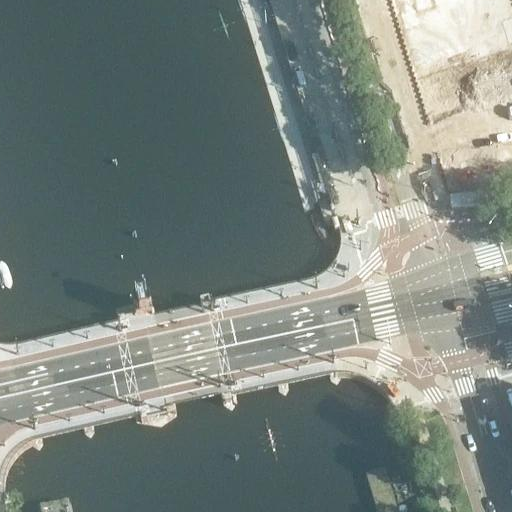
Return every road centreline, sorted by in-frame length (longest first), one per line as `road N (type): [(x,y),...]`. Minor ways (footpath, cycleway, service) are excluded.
road 1 (secondary): [(30,391),(405,307)]
road 2 (unclassified): [(343,0),(436,284)]
road 3 (residential): [(505,511),(445,315)]
